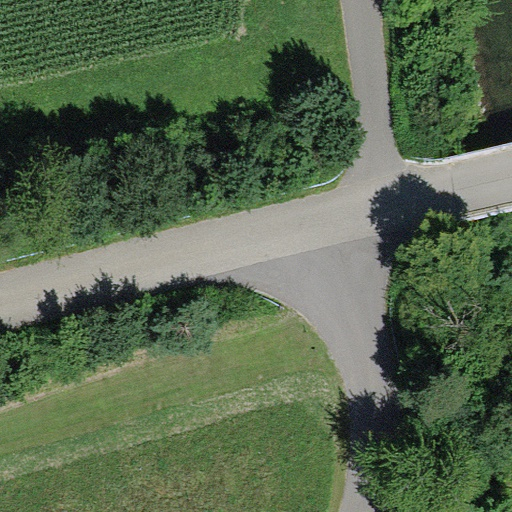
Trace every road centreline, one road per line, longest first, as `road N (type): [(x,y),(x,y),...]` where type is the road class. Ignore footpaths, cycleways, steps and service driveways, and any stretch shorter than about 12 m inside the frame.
road 1 (tertiary): [(0,299),(511,171)]
road 2 (track): [(326,217),(352,315),(369,449),(366,511)]
road 3 (track): [(366,0),(396,198)]
